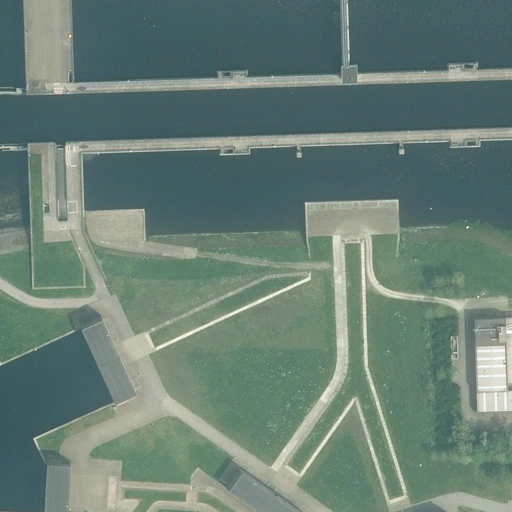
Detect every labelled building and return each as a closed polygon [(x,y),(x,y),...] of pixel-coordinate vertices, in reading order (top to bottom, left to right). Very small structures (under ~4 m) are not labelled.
[(356,83),(356,73),(356,65),(340,65),(341,74),(341,83),(345,83),(356,83)] [(100,315),(79,324),(81,327),(81,328),(82,329),(114,402),(115,403),(115,404),(117,407),(138,397),(135,392),(103,319),(100,315)] [(505,317),(473,318),(476,413),(511,411),(511,389),(507,390),(507,384),(511,384),(511,317),(508,317),(505,317)] [(67,511),(68,511),(68,509),(70,461),(47,459),(47,464),(47,466),(44,511),(67,511)] [(225,488),(259,511),(299,511),(238,469),(225,488)]
